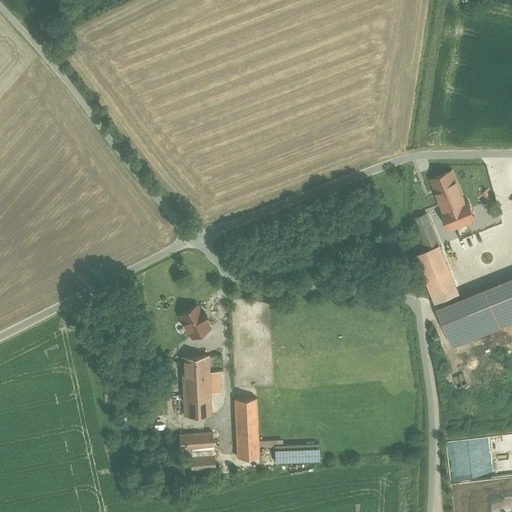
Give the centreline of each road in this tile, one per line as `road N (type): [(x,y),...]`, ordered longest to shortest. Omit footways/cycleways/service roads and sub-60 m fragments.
road 1 (unclassified): [(193,241),(247,286),(389,293),(414,304),(432,422),(431,511)]
road 2 (unclassified): [(511,156),(383,167),(193,241)]
road 3 (unclassified): [(193,241),(0,8)]
road 4 (unclassified): [(0,339),(193,241)]
